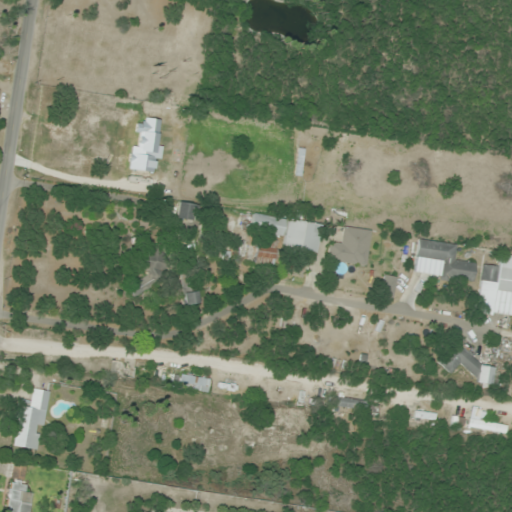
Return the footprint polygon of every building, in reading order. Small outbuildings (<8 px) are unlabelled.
[(101,103),(76,99),(69,143),(85,146),(89,120),(98,122),(101,103)] [(78,162),(78,151),(64,151),(64,162),(78,162)] [(193,204),(177,202),(175,218),(191,221),(193,204)] [(251,232),(283,237),(281,250),(315,254),(319,225),(253,216),(251,232)] [(329,244),(327,262),(365,267),(370,232),(343,228),(340,245),(329,244)] [(416,258),(443,262),(440,280),(473,285),(476,265),(455,262),(457,245),(419,240),(416,258)] [(275,243),(256,243),(256,268),(275,268),(275,243)] [(147,276),(128,288),(134,298),(172,275),(156,248),(137,259),(147,276)] [(479,297),(494,299),(492,314),(511,316),(511,257),(500,256),(499,267),(482,265),(479,297)] [(199,304),(198,292),(183,294),(185,306),(199,304)] [(495,373),(451,343),(437,364),(452,374),(457,367),(486,386),(495,373)] [(207,391),(209,380),(180,375),(178,386),(207,391)] [(37,451),(40,429),(43,429),(49,392),(32,389),(29,409),(18,407),(12,447),(37,451)] [(328,405),(365,413),(367,404),(330,395),(328,405)] [(210,442),(212,419),(188,416),(185,439),(210,442)] [(506,434),(507,425),(468,421),(468,429),(506,434)] [(294,446),(296,433),(256,427),(254,439),(294,446)] [(5,511),(28,511),(29,504),(22,503),(24,481),(8,480),(5,511)]
